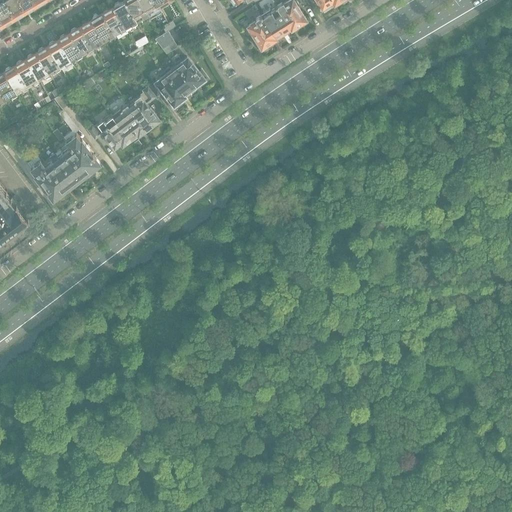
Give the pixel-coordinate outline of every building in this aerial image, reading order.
[(14,18),(3,0),(0,0),(0,18),(4,24),(7,22),(10,22),(13,20),(14,18)] [(25,11),(18,0),(3,0),(14,18),(18,15),(21,15),(24,14),(25,11)] [(37,4),(34,0),(18,0),(25,11),(30,8),(33,8),(35,7),(36,4),(37,4)] [(138,21),(124,0),(123,0),(120,2),(118,2),(115,4),(114,5),(113,6),(126,28),(138,21)] [(149,15),(139,0),(124,0),(138,21),(149,15)] [(159,6),(155,0),(139,0),(149,15),(151,17),(161,11),(159,8),(160,8),(159,6)] [(307,20),(298,6),(299,4),(297,1),(295,0),(294,0),(288,0),(284,3),(283,1),(277,5),(291,28),(292,29),(298,25),(300,24),(302,24),(305,23),(306,20),(307,20)] [(317,0),(319,1),(317,2),(321,8),(322,7),(324,9),(334,3),(332,0),(317,0)] [(254,11),(258,9),(255,5),(251,7),(252,7),(246,11),(249,15),(254,11)] [(291,28),(277,5),(270,9),(271,11),(263,16),(276,38),(277,37),(291,29),(290,29),(291,28)] [(126,28),(113,6),(109,9),(107,8),(104,10),(103,12),(102,13),(115,35),(126,28)] [(115,35),(102,13),(98,15),(96,15),(93,17),(93,18),(91,19),(105,41),(115,35)] [(276,38),(263,16),(262,14),(261,15),(255,19),(256,20),(248,26),(250,29),(249,31),(251,34),(253,35),(262,48),(263,47),(265,48),(268,46),(268,44),(270,43),(277,39),(276,38)] [(105,41),(91,19),(87,22),(85,21),(82,23),(82,25),(80,26),(94,48),(105,41)] [(171,28),(168,23),(162,27),(165,32),(168,30),(171,28)] [(94,48),(80,26),(76,28),(74,28),(71,30),(71,32),(70,32),(83,54),(94,48)] [(158,43),(171,36),(168,30),(165,32),(155,38),(158,43)] [(83,54),(70,32),(65,35),(63,34),(60,36),(60,38),(59,39),(72,61),(83,54)] [(162,48),(174,41),(171,36),(158,43),(162,48)] [(72,61),(59,39),(54,41),(53,41),(49,43),(49,45),(48,45),(61,67),(72,61)] [(174,41),(162,48),(166,53),(167,52),(177,46),(174,41)] [(61,67),(48,45),(43,48),(42,48),(39,49),(38,51),(37,52),(50,74),(61,67)] [(50,74),(37,52),(33,54),(31,54),(28,56),(27,58),(26,58),(39,80),(50,74)] [(207,76),(201,69),(198,71),(187,56),(182,60),(177,53),(171,58),(175,62),(176,64),(195,88),(205,81),(203,79),(207,76)] [(39,80),(26,58),(22,61),(20,61),(17,62),(16,64),(15,65),(28,87),(39,80)] [(195,88),(176,64),(171,68),(169,66),(164,70),(185,96),(195,88)] [(28,87),(15,65),(11,67),(9,67),(6,69),(5,71),(4,71),(18,93),(28,87)] [(185,96),(164,70),(160,73),(161,75),(156,80),(155,79),(147,85),(156,96),(164,90),(169,97),(166,99),(171,106),(175,103),(177,105),(183,101),(181,99),(185,96)] [(18,93),(4,71),(0,73),(0,88),(7,100),(18,93)] [(150,107),(147,103),(156,96),(147,85),(141,89),(144,92),(135,99),(136,101),(129,106),(146,129),(160,119),(153,111),(154,110),(151,107),(150,107)] [(61,94),(57,88),(52,92),(55,97),(61,94)] [(69,104),(61,94),(55,98),(63,108),(69,104)] [(146,129),(129,106),(127,104),(120,109),(117,104),(108,111),(110,113),(130,138),(131,140),(146,129)] [(100,163),(82,139),(81,140),(76,133),(75,132),(79,129),(64,110),(59,113),(72,130),(63,137),(57,128),(53,131),(60,141),(64,138),(66,140),(65,141),(69,146),(71,149),(73,147),(80,157),(77,159),(80,163),(75,167),(82,176),(83,176),(83,175),(88,171),(89,171),(90,170),(100,163)] [(130,138),(110,113),(97,123),(94,125),(92,124),(87,128),(95,138),(104,132),(107,136),(109,140),(110,140),(115,146),(121,142),(123,144),(130,138)] [(28,158),(14,139),(9,143),(24,162),(28,158)] [(42,154),(35,145),(31,148),(36,156),(37,155),(38,157),(42,154)] [(80,163),(77,159),(80,157),(73,147),(71,149),(69,146),(62,152),(60,150),(55,153),(77,180),(82,176),(75,167),(80,163)] [(77,180),(55,153),(50,157),(52,159),(45,164),(47,168),(45,169),(52,179),(56,176),(59,180),(63,177),(69,186),(69,185),(71,185),(77,180)] [(45,169),(47,168),(45,164),(42,160),(41,160),(38,157),(37,155),(36,156),(28,163),(31,167),(31,168),(36,174),(35,175),(53,198),(63,190),(64,190),(64,189),(65,189),(69,186),(63,177),(59,180),(56,176),(52,179),(45,169)] [(0,240),(28,219),(28,218),(19,207),(17,205),(16,204),(15,205),(11,199),(12,198),(12,197),(11,198),(0,183),(0,240)]
